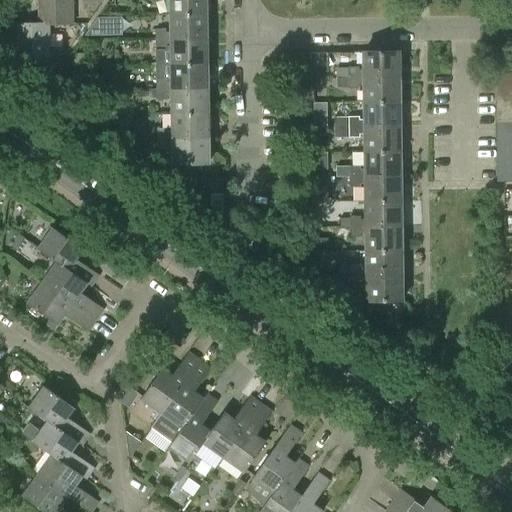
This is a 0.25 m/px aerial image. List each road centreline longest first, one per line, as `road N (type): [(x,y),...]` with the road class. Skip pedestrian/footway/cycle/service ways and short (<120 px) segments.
road 1 (tertiary): [(511,492),(0,127)]
road 2 (residential): [(85,384),(152,293),(386,456),(353,511)]
road 3 (residential): [(242,31),(462,29)]
road 4 (residential): [(247,199),(242,31)]
road 5 (residential): [(124,511),(109,401),(85,384)]
road 6 (residential): [(462,168),(462,29)]
